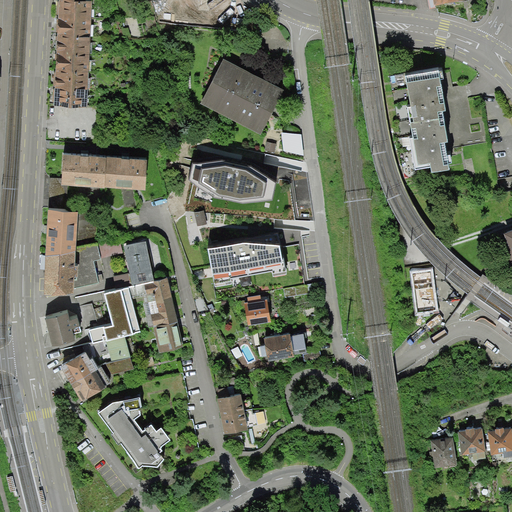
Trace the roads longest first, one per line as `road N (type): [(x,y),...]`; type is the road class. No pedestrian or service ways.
road 1 (residential): [(303,12),(296,42),(346,359),(364,369),(399,366),(468,328),(511,351)]
road 2 (secondary): [(511,355),(301,436),(170,511)]
road 3 (tertiary): [(27,357),(22,266),(38,0)]
road 4 (secondary): [(199,511),(321,444),(511,381)]
road 5 (residential): [(244,494),(222,454),(166,204)]
road 6 (tertiary): [(60,511),(27,357)]
road 7 (secondary): [(490,44),(424,22),(344,20)]
road 8 (secondary): [(344,20),(440,40),(482,58)]
road 9 (residential): [(244,494),(308,472),(335,480),(364,511)]
